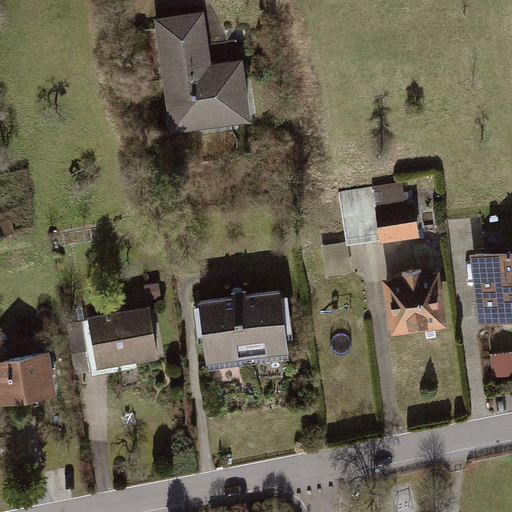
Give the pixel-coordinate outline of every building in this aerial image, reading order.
[(195,9),(145,15),(159,126),(240,115),(232,56),(202,60),(195,9)] [(404,182),(367,187),(374,240),(411,235),(404,182)] [(511,241),(474,244),(479,313),(511,311),(511,241)] [(332,276),(356,272),(351,242),(327,246),(332,276)] [(440,263),(387,270),(394,323),(448,316),(440,263)] [(281,283),(202,295),(211,355),(290,343),(281,283)] [(149,300),(89,310),(97,363),(158,353),(149,300)] [(50,347),(0,354),(0,395),(56,387),(50,347)] [(511,348),(492,351),(495,374),(511,372),(511,348)]
